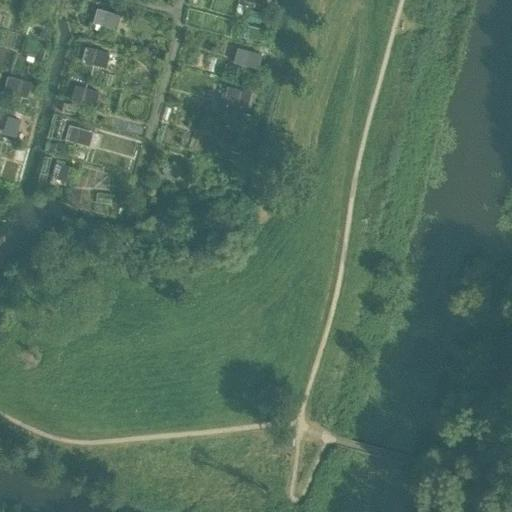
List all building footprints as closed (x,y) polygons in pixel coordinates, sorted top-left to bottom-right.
[(93,22),(115,28),(119,15),(97,8),(93,22)] [(82,60),(105,67),(109,53),(86,46),(82,60)] [(234,61),(256,67),(260,54),(237,48),(234,61)] [(3,90),(27,96),(30,82),(7,76),(3,90)] [(71,98),(94,105),(98,91),(75,85),(71,98)] [(224,100),(246,106),(250,93),(227,86),(224,100)] [(242,113),(240,120),(247,122),(249,115),(242,113)] [(3,132),(15,136),(20,119),(7,116),(3,132)] [(65,138),(84,144),(88,130),(68,125),(65,138)] [(222,140),(235,144),(239,131),(225,127),(222,140)] [(231,151),(229,158),(236,160),(238,153),(231,151)] [(161,169),(170,180),(181,171),(172,160),(161,169)] [(51,176),(64,180),(68,166),(55,162),(51,176)]
